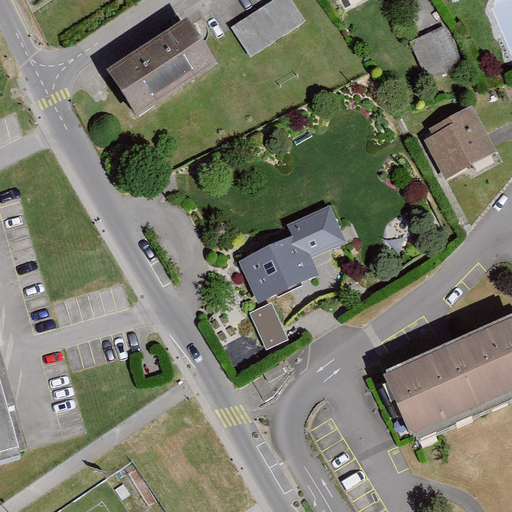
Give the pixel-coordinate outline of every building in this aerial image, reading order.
[(287,0),(233,33),(252,64),(306,31),(287,0)] [(188,26),(108,80),(142,130),(222,76),(188,26)] [(409,50),(427,88),(463,72),(445,34),(409,50)] [(472,113),(421,140),(447,193),(500,165),(472,113)] [(241,267),(260,311),(318,287),(308,264),(345,248),(330,213),(289,230),(295,244),(241,267)] [(511,330),(387,387),(417,453),(511,410),(511,330)] [(0,467),(26,460),(0,368),(0,467)]
